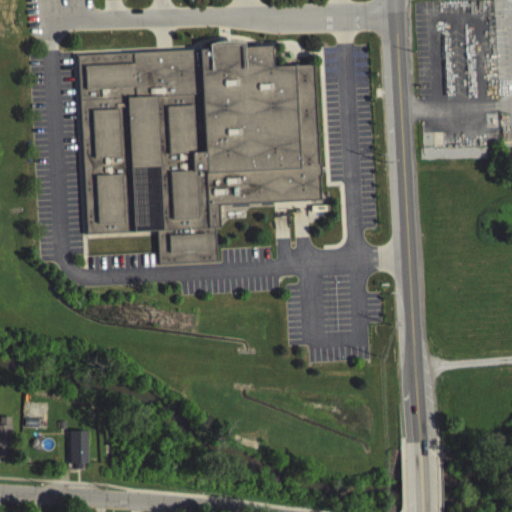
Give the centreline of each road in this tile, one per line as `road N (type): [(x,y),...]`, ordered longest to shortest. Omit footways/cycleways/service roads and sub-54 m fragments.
road 1 (tertiary): [(416,452),(394,0)]
road 2 (residential): [(396,15),(47,24)]
road 3 (residential): [(190,511),(0,495)]
